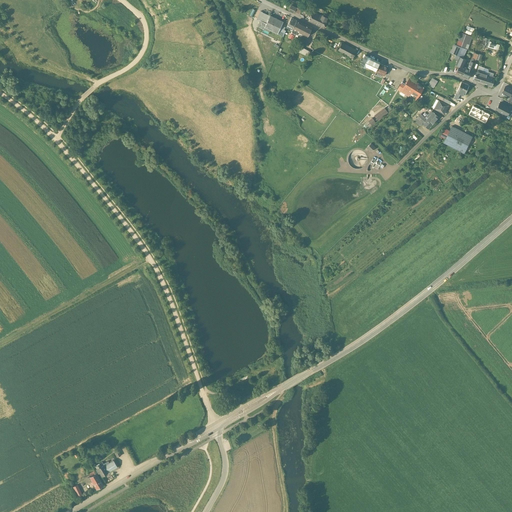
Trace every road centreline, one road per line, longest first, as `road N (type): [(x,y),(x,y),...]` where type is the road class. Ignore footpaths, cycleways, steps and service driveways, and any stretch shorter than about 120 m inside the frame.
road 1 (track): [(216,430),(143,249),(58,143),(0,93)]
road 2 (secondary): [(285,386),(389,320),(511,218)]
road 3 (unclassified): [(264,0),(410,69),(447,72),(484,88)]
road 4 (secondary): [(285,386),(174,451)]
road 5 (secondary): [(69,511),(174,451)]
